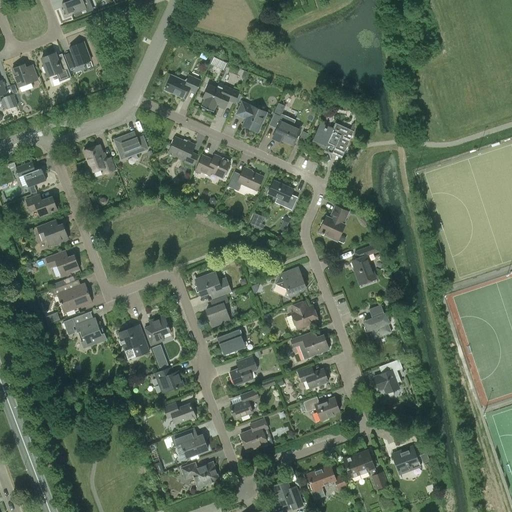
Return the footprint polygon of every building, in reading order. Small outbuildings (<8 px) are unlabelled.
[(66,14),(73,11),(74,13),(81,11),(79,7),(85,5),(83,0),(69,0),(62,3),(66,14)] [(69,47),(72,55),(74,59),(67,61),(70,68),(76,66),(84,63),(83,61),(90,59),(84,42),(69,47)] [(42,58),(45,66),(43,67),(45,72),(47,72),(49,76),(56,74),(59,82),(71,77),(63,57),(57,59),(55,53),(42,58)] [(224,71),(228,63),(212,56),(212,57),(209,63),(209,64),(224,71)] [(26,67),(25,64),(12,69),(19,87),(38,80),(32,65),(26,67)] [(172,75),(165,90),(185,99),(189,90),(196,93),(201,81),(191,76),(186,81),(186,82),(172,75)] [(225,108),(229,100),(235,103),(235,102),(237,103),(241,94),(239,93),(240,92),(224,85),(222,90),(208,84),(202,97),(205,99),(202,106),(213,111),(217,104),(225,108)] [(11,108),(17,105),(17,104),(14,95),(13,95),(13,94),(7,97),(11,108)] [(243,116),(246,118),(243,125),(257,131),(260,124),(261,124),(267,113),(242,102),(236,114),(243,117),(243,116)] [(279,103),(269,125),(277,129),(274,136),(293,145),(295,141),(300,130),(286,124),(289,117),(281,114),(285,106),(279,103)] [(316,132),(310,144),(326,151),(329,144),(336,147),(332,154),(341,158),(348,145),(354,131),(350,129),(335,123),(333,128),(320,123),(318,128),(316,127),(314,130),(316,132)] [(138,140),(134,132),(114,140),(121,159),(148,149),(144,138),(138,140)] [(198,155),(192,152),(195,145),(187,141),(186,142),(175,137),(175,139),(173,139),(172,143),(172,144),(169,151),(186,158),(184,162),(193,166),(198,155)] [(110,158),(105,160),(99,145),(84,151),(92,172),(103,168),(105,173),(115,169),(110,158)] [(200,174),(201,172),(210,176),(212,172),(223,177),(230,162),(228,161),(228,159),(224,157),(222,158),(214,155),(212,160),(202,155),(195,171),(200,174)] [(19,177),(23,175),(31,194),(37,192),(34,185),(46,180),(41,168),(35,170),(32,162),(16,168),(19,177)] [(238,191),(241,184),(256,190),(262,176),(250,171),(251,170),(244,167),(241,175),(235,172),(228,186),(238,191)] [(298,197),(291,194),(293,189),(274,181),(268,194),(284,201),(282,205),(292,210),(298,197)] [(30,211),(37,209),(40,216),(57,209),(52,196),(42,200),(40,194),(26,200),(30,211)] [(103,206),(106,205),(107,202),(106,199),(103,198),(100,199),(99,202),(100,205),(103,206)] [(334,214),(332,219),(326,216),(319,233),(337,241),(345,225),(343,224),(348,212),(335,206),(332,213),(334,214)] [(263,221),(253,216),(250,224),(262,230),(265,225),(262,224),(263,221)] [(284,232),(287,227),(290,219),(285,216),(281,224),(279,229),(284,232)] [(365,226),(369,225),(367,219),(361,216),(359,220),(365,226)] [(63,224),(58,226),(56,219),(37,227),(42,241),(47,239),(50,246),(68,239),(63,224)] [(355,252),(357,258),(351,261),(356,273),(358,273),(360,280),(375,274),(368,255),(379,251),(375,240),(369,242),(370,246),(355,252)] [(49,268),(57,265),(61,277),(70,274),(70,272),(80,269),(74,254),(66,258),(63,251),(45,257),(49,268)] [(296,276),(293,269),(280,274),(275,284),(287,290),(291,298),(300,295),(298,291),(306,288),(301,274),(296,276)] [(226,278),(219,281),(215,272),(209,274),(209,276),(197,281),(199,286),(198,287),(201,296),(217,290),(220,296),(232,292),(226,278)] [(54,296),(57,294),(64,313),(92,302),(85,283),(81,285),(78,279),(52,289),(54,296)] [(292,306),(294,313),(291,314),(297,329),(318,321),(314,309),(308,311),(304,301),(292,306)] [(230,320),(224,303),(206,310),(212,326),(230,320)] [(368,319),(369,322),(364,324),(367,331),(369,331),(372,339),(391,332),(388,323),(390,323),(386,313),(384,313),(381,305),(369,309),(372,318),(368,319)] [(90,312),(73,318),(64,322),(69,335),(75,333),(73,327),(78,325),(80,331),(78,332),(81,341),(84,340),(86,347),(106,339),(100,323),(95,325),(90,312)] [(263,316),(265,322),(271,319),(269,313),(263,316)] [(164,340),(162,334),(170,331),(164,315),(149,321),(151,326),(145,328),(151,345),(164,340)] [(144,337),(138,340),(133,327),(118,333),(125,350),(133,347),(136,356),(149,351),(144,337)] [(222,345),(220,346),(224,355),(225,355),(235,353),(235,351),(245,347),(241,335),(242,335),(239,329),(217,338),(219,344),(222,343),(222,345)] [(316,337),(314,338),(312,332),(291,340),(293,348),(299,346),(304,359),(318,354),(319,354),(321,354),(322,352),(329,349),(324,337),(317,339),(316,337)] [(159,368),(168,365),(164,356),(156,360),(159,368)] [(236,362),(239,368),(230,372),(235,386),(253,379),(250,372),(253,371),(252,368),(257,366),(252,356),(236,362)] [(382,366),(384,372),(379,374),(379,375),(376,376),(375,379),(378,388),(382,389),(384,389),(386,393),(387,396),(389,397),(394,395),(394,394),(393,390),(399,388),(397,382),(401,381),(397,370),(402,368),(399,359),(382,366)] [(155,373),(157,379),(162,393),(183,385),(178,371),(174,372),(172,366),(155,373)] [(302,382),(307,380),(310,388),(328,381),(324,368),(311,373),(309,367),(298,372),(302,382)] [(278,387),(284,384),(281,378),(275,380),(278,387)] [(264,388),(276,384),(274,379),(262,383),(264,388)] [(256,390),(241,395),(243,401),(230,406),(235,419),(253,412),(249,402),(259,398),(256,390)] [(307,412),(316,408),(321,421),(334,416),(334,413),(340,411),(334,397),(319,403),(317,397),(303,402),(304,405),(300,406),(303,412),(306,410),(307,412)] [(168,418),(173,416),(175,424),(195,416),(190,403),(177,408),(175,402),(164,407),(168,418)] [(250,424),(252,429),(240,434),(247,451),(267,443),(262,430),(268,428),(264,419),(250,424)] [(176,446),(182,443),(187,457),(208,449),(202,435),(194,438),(193,435),(191,436),(189,431),(172,437),(176,446)] [(398,452),(401,461),(395,464),(399,474),(413,469),(413,468),(420,465),(413,448),(405,451),(404,449),(398,452)] [(377,475),(374,469),(367,450),(356,454),(357,456),(354,457),(353,456),(344,459),(351,478),(370,471),(376,488),(388,484),(383,472),(377,475)] [(155,464),(158,473),(164,471),(160,462),(155,464)] [(185,479),(194,476),(198,487),(206,484),(208,484),(210,484),(211,482),(219,479),(216,472),(215,469),(213,462),(197,468),(195,462),(181,468),(185,479)] [(342,475),(335,477),(330,464),(321,468),(321,469),(307,474),(313,490),(311,491),(314,500),(325,496),(322,489),(321,486),(335,480),(339,491),(347,488),(342,475)] [(297,491),(291,493),(286,481),(271,486),(279,507),(291,503),(293,509),(303,505),(297,491)]
